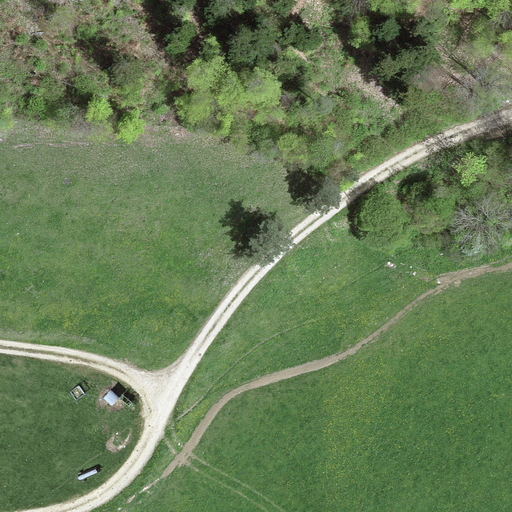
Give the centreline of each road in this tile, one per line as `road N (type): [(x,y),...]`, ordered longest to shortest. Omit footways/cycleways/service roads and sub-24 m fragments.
road 1 (track): [(49,511),(114,484),(142,450),(161,398),(296,235),(375,181),(511,122)]
road 2 (track): [(161,398),(86,366),(0,348)]
